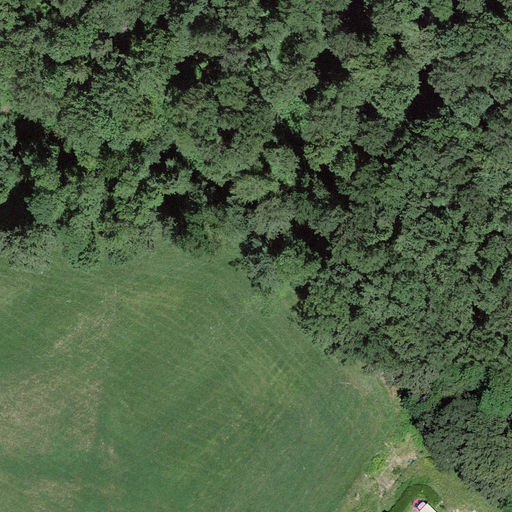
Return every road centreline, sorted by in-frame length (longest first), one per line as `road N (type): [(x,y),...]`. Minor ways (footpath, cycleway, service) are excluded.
road 1 (track): [(511,238),(499,220),(286,201),(494,0)]
road 2 (track): [(249,0),(165,61),(39,91),(0,79)]
